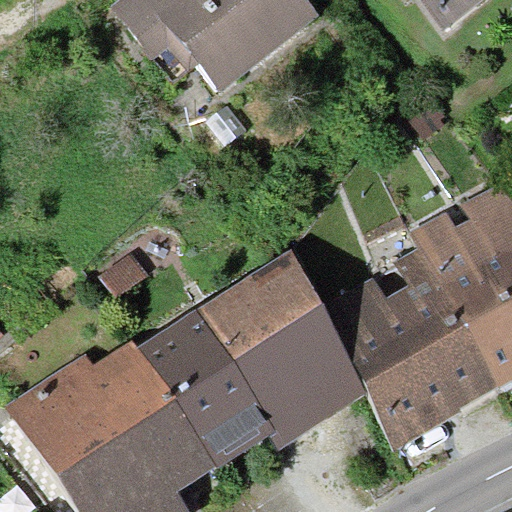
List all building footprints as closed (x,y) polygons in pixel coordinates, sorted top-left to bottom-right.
[(126,0),(111,12),(150,61),(170,46),(191,73),(201,65),(223,92),(314,20),(298,0),(126,0)] [(416,0),(441,31),(481,0),(416,0)] [(409,236),(420,251),(499,390),(511,383),(511,205),(500,185),(409,236)] [(316,306),(365,398),(397,452),(499,390),(420,251),(316,306)] [(135,256),(102,278),(115,298),(148,276),(135,256)] [(288,256),(138,349),(220,473),(267,440),(280,455),(365,398),(316,306),(288,256)] [(138,349),(133,340),(95,365),(87,352),(2,407),(70,511),(197,511),(186,495),(220,473),(138,349)]
